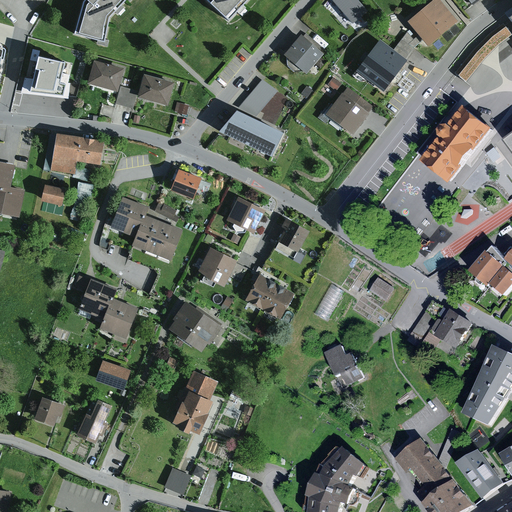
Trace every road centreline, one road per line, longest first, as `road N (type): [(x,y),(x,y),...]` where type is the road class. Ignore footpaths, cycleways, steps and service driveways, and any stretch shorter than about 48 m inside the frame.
road 1 (residential): [(322,219),(466,35),(511,0)]
road 2 (residential): [(511,335),(322,219)]
road 3 (residential): [(182,148),(306,0)]
road 4 (residential): [(182,148),(124,131),(0,118)]
road 5 (residential): [(322,219),(182,148)]
road 6 (residential): [(133,489),(0,438)]
